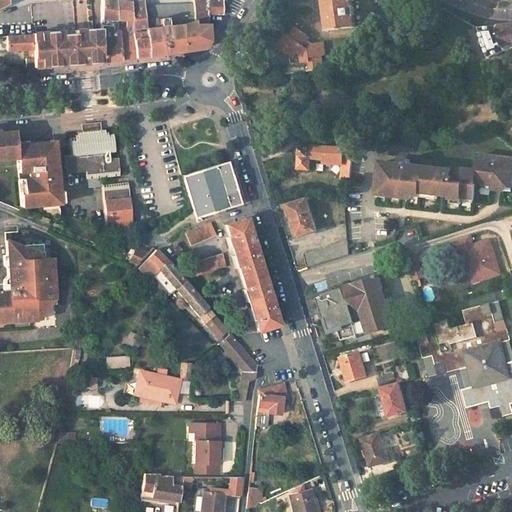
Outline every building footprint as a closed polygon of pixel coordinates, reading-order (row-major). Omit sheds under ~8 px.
[(115,0),(103,0),(103,17),(118,17),(115,0)] [(131,0),(115,0),(118,17),(127,16),(127,25),(127,28),(133,28),(133,17),(131,0)] [(143,0),(131,0),(133,17),(145,16),(144,5),(143,0)] [(207,0),(193,0),(194,1),(195,14),(195,28),(182,29),(184,48),(204,45),(209,37),(208,13),(207,0)] [(223,0),(207,0),(208,13),(223,12),(223,0)] [(322,0),(327,32),(355,29),(353,19),(355,18),(354,7),(351,8),(350,0),(322,0)] [(194,1),(180,2),(181,14),(181,15),(195,14),(194,1)] [(180,2),(168,3),(169,15),(181,14),(180,2)] [(161,25),(158,25),(146,26),(148,52),(159,51),(184,48),(182,29),(182,22),(169,24),(169,16),(181,15),(181,14),(169,15),(168,3),(157,4),(157,17),(161,17),(161,25)] [(157,4),(144,5),(145,16),(145,18),(157,17),(157,4)] [(145,16),(133,17),(133,28),(136,55),(144,54),(148,54),(148,52),(145,16)] [(108,23),(103,23),(104,26),(104,59),(111,58),(122,57),(119,25),(118,23),(111,23),(111,21),(107,21),(108,23)] [(511,24),(507,25),(475,29),(487,58),(511,51),(511,50),(511,24)] [(127,25),(119,25),(122,57),(136,55),(133,28),(127,28),(127,25)] [(83,61),(88,61),(103,59),(104,59),(104,26),(81,27),(75,28),(76,32),(66,33),(65,29),(33,32),(33,33),(34,47),(34,55),(34,65),(47,64),(63,63),(83,61)] [(289,35),(278,48),(291,59),(292,69),(283,70),(284,75),(301,74),(321,69),(322,59),(328,59),(328,47),(314,47),(311,42),(313,40),(300,29),(293,38),(289,35)] [(33,33),(7,34),(8,48),(29,47),(34,47),(33,33)] [(0,161),(17,160),(15,147),(14,138),(14,133),(0,133),(0,161)] [(83,136),(77,136),(77,141),(74,141),(73,145),(68,145),(70,163),(63,163),(63,179),(81,178),(82,187),(100,185),(118,184),(116,165),(110,165),(109,158),(114,158),(112,140),(109,140),(109,137),(104,137),(104,134),(100,134),(83,136)] [(53,143),(15,147),(17,160),(18,175),(30,173),(30,180),(22,181),(24,195),(20,196),(21,209),(59,205),(53,143)] [(343,150),(299,148),(298,170),(310,171),(311,158),(324,159),(324,163),(342,164),(343,150)] [(351,150),(343,150),(342,164),(341,185),(348,186),(351,150)] [(399,165),(378,163),(374,195),(387,196),(401,198),(405,198),(409,198),(410,196),(417,196),(418,194),(421,194),(438,196),(442,197),(446,197),(449,197),(449,200),(459,201),(459,199),(462,199),(470,200),(472,184),(493,186),(499,187),(503,187),(508,188),(509,173),(511,160),(475,156),(473,172),(450,169),(450,171),(407,166),(407,161),(399,160),(399,165)] [(226,164),(180,177),(190,206),(194,220),(240,206),(226,164)] [(118,184),(100,185),(101,194),(119,192),(118,184)] [(119,192),(101,194),(107,238),(131,236),(130,225),(126,225),(126,219),(124,220),(123,213),(128,212),(125,191),(119,192)] [(305,203),(289,208),(300,240),(316,236),(305,203)] [(244,219),(224,226),(227,237),(225,238),(234,269),(237,268),(244,290),(242,291),(251,322),(254,321),(258,332),(278,326),(244,219)] [(209,223),(184,233),(190,246),(215,235),(209,223)] [(463,248),(467,260),(472,259),(475,271),(470,272),(473,281),(500,273),(490,239),(473,244),(470,234),(460,237),(463,248)] [(451,240),(454,250),(463,248),(460,237),(451,240)] [(451,240),(438,244),(441,254),(454,250),(451,240)] [(348,243),(301,257),(305,270),(350,258),(348,243)] [(175,244),(170,248),(175,255),(180,250),(175,244)] [(0,325),(32,324),(31,318),(38,311),(46,311),(45,293),(50,293),(49,277),(46,277),(45,263),(35,264),(35,249),(1,250),(3,278),(0,280),(0,287),(2,287),(2,298),(0,297),(0,325)] [(152,280),(159,270),(164,263),(155,253),(149,259),(139,269),(151,281),(152,280)] [(221,253),(189,263),(193,276),(225,266),(221,253)] [(133,254),(128,266),(135,269),(143,260),(141,258),(133,254)] [(472,259),(467,260),(463,262),(466,273),(470,272),(475,271),(472,259)] [(418,260),(410,263),(415,281),(423,278),(418,260)] [(185,284),(166,261),(164,263),(159,270),(152,280),(167,297),(176,290),(185,284)] [(314,284),(317,292),(328,289),(325,280),(314,284)] [(343,292),(317,299),(323,322),(325,321),(329,333),(337,331),(340,344),(356,340),(352,327),(354,327),(349,309),(358,306),(367,336),(393,328),(379,280),(347,288),(350,302),(346,303),(343,292)] [(197,299),(185,284),(176,290),(215,339),(225,332),(197,299)] [(432,286),(422,290),(427,303),(437,299),(432,286)] [(500,300),(489,302),(495,321),(505,319),(500,300)] [(436,332),(417,337),(423,358),(433,355),(438,375),(460,369),(469,367),(472,377),(475,386),(466,389),(461,390),(466,409),(489,402),(494,419),(511,414),(511,408),(511,404),(511,403),(511,360),(505,362),(500,343),(509,340),(511,340),(505,319),(495,321),(489,302),(462,310),(466,324),(451,328),(449,319),(434,324),(436,332)] [(132,347),(135,333),(120,329),(116,343),(132,347)] [(81,336),(75,335),(71,351),(79,351),(81,336)] [(241,352),(229,337),(219,344),(240,372),(237,402),(250,403),(254,367),(241,352)] [(511,348),(509,340),(500,343),(505,362),(511,360),(511,348)] [(361,354),(344,359),(351,384),(369,379),(361,354)] [(433,355),(423,358),(428,378),(438,375),(433,355)] [(128,356),(104,357),(105,369),(129,368),(128,356)] [(179,379),(189,379),(190,363),(180,363),(179,379)] [(469,367),(460,369),(466,389),(475,386),(472,377),(469,367)] [(179,381),(136,370),(130,396),(172,407),(179,381)] [(83,389),(96,389),(96,377),(83,377),(83,389)] [(284,384),(258,391),(256,407),(267,409),(267,416),(279,417),(281,400),(288,399),(284,384)] [(399,384),(382,389),(391,416),(407,411),(399,384)] [(255,415),(255,426),(266,426),(266,415),(255,415)] [(220,425),(196,423),(194,464),(194,474),(216,476),(216,465),(219,465),(220,425)] [(382,433),(363,440),(372,466),(390,460),(382,433)] [(65,434),(58,434),(55,443),(65,443),(65,434)] [(182,478),(144,477),(142,496),(160,499),(179,503),(181,487),(182,478)] [(241,478),(228,477),(227,494),(239,496),(241,478)] [(193,478),(182,478),(181,487),(192,488),(193,478)] [(255,490),(248,490),(246,511),(253,507),(255,490)] [(223,493),(201,491),(199,510),(207,511),(206,511),(221,511),(222,507),(223,493)] [(227,494),(223,493),(222,507),(229,507),(229,499),(238,500),(239,496),(227,494)] [(316,511),(312,494),(291,499),(293,511),(316,511)] [(160,499),(142,496),(140,505),(159,507),(160,499)] [(92,498),(91,504),(104,507),(106,500),(92,498)]
